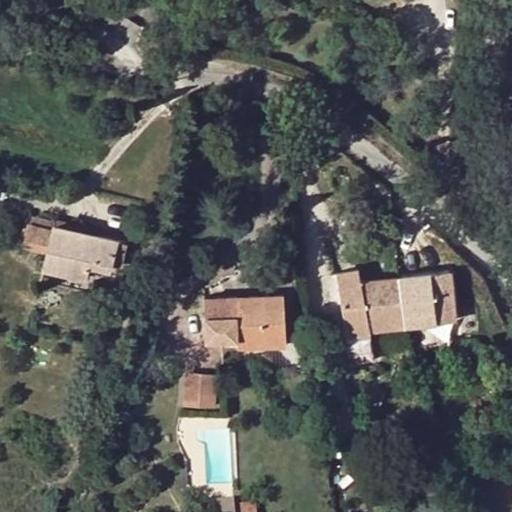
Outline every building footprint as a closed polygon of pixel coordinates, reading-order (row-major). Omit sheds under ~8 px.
[(115,237),(49,221),(48,226),(25,220),(18,247),(41,252),(37,269),(81,279),(85,264),(107,270),(115,237)] [(367,328),(404,323),(398,277),(358,281),(356,269),(334,272),(348,345),(369,342),(367,328)] [(448,272),(398,277),(404,323),(453,318),(448,272)] [(235,353),(281,351),(280,293),(205,296),(203,332),(202,342),(219,341),(234,340),(235,346),(235,353)] [(446,338),(446,353),(462,355),(474,355),(475,340),(446,338)] [(212,372),(182,371),(182,403),(211,404),(212,372)] [(246,385),(226,385),(226,397),(247,396),(246,385)] [(236,501),(236,496),(228,497),(229,511),(253,511),(252,500),(236,501)]
